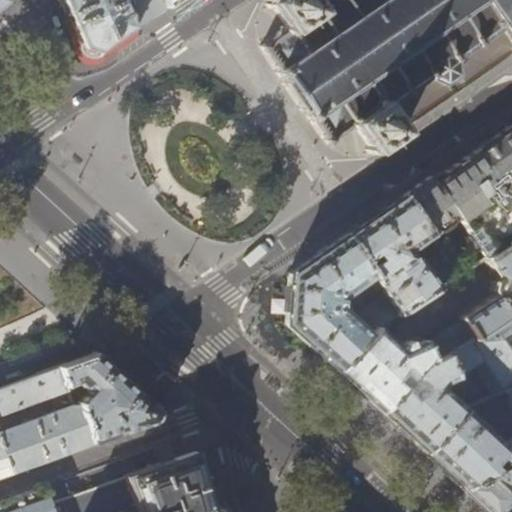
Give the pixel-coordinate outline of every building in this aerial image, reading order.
[(159,0),(63,0),(70,16),(84,48),(99,52),(144,21),(163,8),(159,0)] [(159,0),(163,8),(175,0),(159,0)] [(511,0),(318,0),(316,2),(314,0),(266,0),(267,1),(266,2),(267,3),(268,9),(269,8),(270,9),(272,8),(278,16),(284,26),(283,27),(284,28),(283,31),(265,44),(264,43),(260,46),(263,51),(264,51),(277,69),(276,70),(277,71),(276,72),(279,77),(280,76),(282,79),(281,80),(282,82),(281,83),(282,85),(283,84),(285,86),(286,85),(287,87),(288,86),(294,94),(300,102),(298,103),(299,104),(298,105),(299,106),(298,108),(299,110),(301,109),(302,111),(303,110),(306,114),(305,114),(308,119),(309,118),(310,120),(311,119),(324,138),(323,138),(326,143),(330,139),(330,138),(350,126),(351,128),(352,127),(353,128),(354,128),(360,137),(366,146),(365,147),(366,148),(365,150),(368,154),(370,153),(371,154),(372,153),(373,155),(377,152),(376,150),(377,150),(376,148),(395,135),(396,137),(397,136),(398,137),(403,135),(402,133),(403,132),(402,131),(404,129),(401,124),(400,125),(398,124),(397,125),(395,121),(397,120),(397,114),(394,110),(390,110),(389,108),(406,96),(407,97),(412,94),(411,92),(429,80),(430,82),(431,81),(443,86),(447,86),(459,77),(460,75),(459,62),(460,61),(459,59),(476,47),(477,49),(483,45),(482,43),(500,30),(501,32),(503,31),(511,43),(511,45),(511,46),(511,47),(511,48),(511,49),(511,0)] [(511,124),(431,181),(428,177),(410,190),(402,195),(431,236),(444,254),(458,275),(484,258),(511,239),(511,124)] [(367,220),(345,234),(374,278),(385,294),(399,314),(458,275),(444,254),(426,266),(419,257),(420,256),(418,252),(412,256),(408,250),(431,236),(402,195),(367,220)] [(353,292),(374,278),(345,234),(288,274),(284,324),(301,340),(336,372),(377,329),(399,314),(385,294),(352,316),(343,309),(344,298),(349,294),(353,300),(357,297),(353,292)] [(412,346),(409,341),(403,344),(397,348),(377,329),(336,372),(355,389),(380,412),(423,367),(446,356),(511,312),(511,239),(484,258),(497,277),(492,280),(489,290),(492,294),(459,317),(460,319),(425,343),(424,341),(412,346)] [(511,312),(446,356),(423,367),(380,412),(400,431),(424,453),(465,410),(441,388),(445,382),(456,377),(484,359),(504,390),(511,386),(511,312)] [(101,359),(95,354),(57,368),(64,386),(72,384),(75,391),(79,386),(85,392),(77,403),(91,443),(150,421),(155,418),(156,413),(155,409),(153,407),(101,359)] [(66,391),(64,386),(57,368),(0,388),(0,445),(9,472),(65,452),(91,443),(77,403),(71,404),(18,425),(12,410),(66,391)] [(511,386),(504,390),(511,408),(511,436),(502,444),(465,410),(424,453),(441,468),(464,489),(511,466),(511,386)] [(0,475),(9,472),(0,445),(0,475)] [(124,479),(49,505),(51,511),(210,511),(201,475),(194,452),(193,451),(158,465),(124,478),(124,479)] [(511,466),(464,489),(465,490),(488,511),(499,511),(511,500),(511,466)] [(8,499),(0,502),(0,511),(51,511),(49,505),(42,488),(8,499)]
